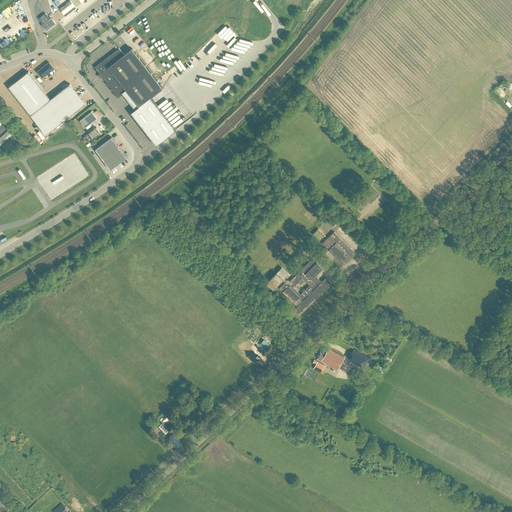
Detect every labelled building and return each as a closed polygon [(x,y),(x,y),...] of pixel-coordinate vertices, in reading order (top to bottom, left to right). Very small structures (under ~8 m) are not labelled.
[(59,9),(65,16),(76,8),(70,0),(59,9)] [(246,0),(194,0),(134,46),(164,85),(244,21),(256,37),(268,28),(246,0)] [(42,26),(46,31),(55,23),(52,19),(42,26)] [(100,73),(99,76),(102,77),(118,97),(126,90),(139,106),(131,112),(156,145),(176,129),(150,96),(162,87),(131,48),(124,54),(119,48),(95,67),(100,73)] [(42,77),(54,68),(49,62),(37,71),(42,77)] [(8,87),(46,134),(85,103),(70,83),(50,99),(29,71),(8,87)] [(79,121),(85,127),(97,118),(91,111),(79,121)] [(0,125),(0,132),(9,125),(5,121),(0,125)] [(96,127),(83,137),(87,142),(100,132),(96,127)] [(95,149),(110,169),(127,157),(111,137),(95,149)] [(383,174),(377,178),(381,183),(386,178),(383,174)] [(44,186),(52,199),(73,185),(69,178),(66,179),(64,176),(57,181),(56,178),(52,181),(51,179),(48,181),(50,183),(44,186)] [(356,206),(360,210),(369,201),(371,203),(379,195),(373,189),(356,206)] [(346,219),(337,210),(334,213),(343,222),(346,219)] [(313,233),(319,240),(324,235),(318,228),(313,233)] [(328,249),(329,250),(328,250),(330,252),(331,252),(341,262),(344,265),(356,253),(334,231),(322,243),(328,249)] [(316,261),(316,262),(312,258),(301,269),(289,281),(288,279),(287,280),(285,278),(289,274),(282,267),(266,283),(273,289),(283,280),(285,282),(279,288),(283,291),(294,302),(297,306),(293,310),(299,315),(321,294),(323,292),(323,291),(331,283),(326,277),(321,281),(315,275),(322,268),(316,261)] [(260,343),(265,349),(271,343),(265,338),(260,343)] [(249,344),(256,352),(262,346),(258,342),(256,344),(252,341),(249,344)] [(328,364),(328,365),(337,370),(344,357),(328,348),(326,352),(321,349),(317,356),(318,356),(317,358),(328,364)] [(348,358),(364,367),(369,358),(369,357),(354,348),(348,358)] [(256,361),(261,367),(262,366),(264,365),(263,365),(266,362),(260,356),(260,357),(258,355),(257,355),(257,354),(254,357),(255,357),(255,358),(257,360),(256,361)] [(313,368),(320,372),(324,365),(317,361),(314,359),(313,362),(316,364),(313,368)] [(160,430),(164,434),(169,429),(163,422),(157,427),(160,430)] [(167,438),(176,447),(182,442),(173,433),(167,438)] [(53,511),(54,511),(66,511),(69,510),(62,502),(53,511)]
